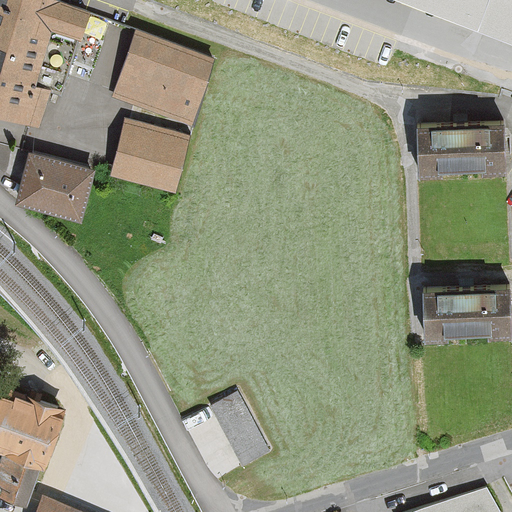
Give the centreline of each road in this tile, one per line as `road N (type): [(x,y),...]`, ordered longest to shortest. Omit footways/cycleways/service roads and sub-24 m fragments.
road 1 (residential): [(0,202),(64,260),(130,348),(215,511)]
road 2 (residential): [(283,511),(511,442)]
